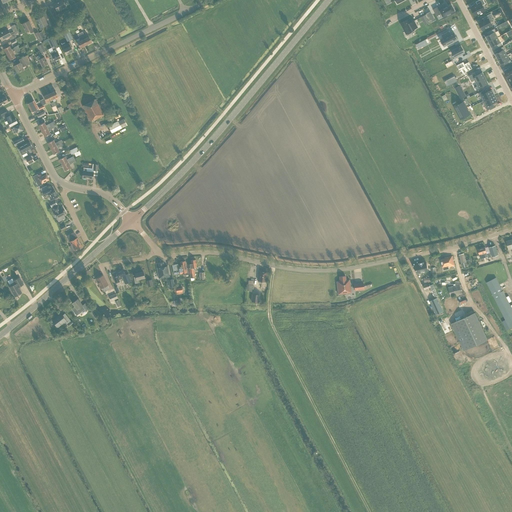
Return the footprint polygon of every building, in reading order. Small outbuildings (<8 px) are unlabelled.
[(56,0),(57,2),(54,4),(57,11),(66,7),(64,2),(67,0),(56,0)] [(485,4),(483,0),(479,0),(476,2),(478,5),(471,9),(475,16),(485,11),(483,5),(485,4)] [(444,8),(442,4),(433,9),(437,16),(440,14),(440,13),(441,12),(444,18),(455,12),(452,5),(448,7),(447,6),(444,8)] [(486,20),(479,23),(482,31),(493,26),(491,22),(493,20),(490,14),(484,17),(486,20)] [(421,17),(425,25),(429,23),(425,15),(421,17)] [(43,16),(37,19),(41,28),(45,25),(47,29),(53,26),(48,18),(45,19),(43,16)] [(410,22),(408,18),(400,23),(406,35),(415,30),(414,29),(418,27),(414,20),(410,22)] [(33,29),(29,21),(22,24),(26,32),(30,30),(31,33),(34,32),(32,29),(33,29)] [(10,33),(8,29),(0,32),(0,36),(2,40),(8,37),(10,40),(16,37),(13,31),(10,33)] [(485,37),(488,42),(498,37),(495,32),(496,32),(495,29),(487,33),(488,35),(485,37)] [(73,39),(68,30),(63,32),(67,42),(73,39)] [(443,39),(441,40),(445,46),(457,40),(454,33),(450,35),(449,33),(450,32),(450,31),(441,36),(443,39)] [(82,32),(80,33),(82,37),(83,39),(86,45),(92,42),(89,36),(85,38),(82,32)] [(500,42),(498,37),(488,42),(491,48),(494,46),(495,49),(502,45),(501,42),(500,42)] [(59,46),(55,38),(50,40),(54,48),(59,46)] [(80,48),(86,45),(83,39),(77,42),(80,48)] [(62,46),(66,55),(73,51),(71,47),(72,47),(70,42),(62,46)] [(46,51),(42,44),(37,46),(41,54),(46,51)] [(4,49),(7,54),(19,48),(17,46),(14,48),(12,49),(10,46),(4,49)] [(456,58),(464,53),(461,46),(452,51),(456,58)] [(495,54),(498,60),(507,55),(504,50),(505,50),(503,47),(501,48),(502,50),(495,54)] [(20,51),(19,48),(7,54),(10,60),(16,57),(14,54),(20,51)] [(54,61),(60,58),(58,53),(56,49),(50,52),(52,56),(54,61)] [(42,54),(40,55),(36,57),(38,60),(39,60),(42,66),(48,64),(44,56),(44,57),(42,54)] [(509,60),(507,55),(498,60),(501,65),(508,61),(510,64),(511,63),(510,60),(509,60)] [(18,72),(24,69),(22,67),(24,66),(29,63),(25,56),(21,59),(22,61),(14,66),(18,72)] [(463,62),(454,66),(456,69),(459,68),(462,75),(473,70),(469,62),(464,65),(463,62)] [(476,82),(485,78),(483,72),(476,76),(474,73),(469,76),(471,81),(474,79),(476,82)] [(488,83),(485,78),(476,82),(478,85),(475,87),(476,89),(488,83)] [(465,96),(459,86),(455,88),(461,99),(465,96)] [(486,90),(479,93),(483,102),(495,96),(492,90),(487,93),(486,90)] [(54,102),(55,106),(58,104),(55,98),(58,97),(55,91),(50,94),(53,99),(54,102)] [(47,102),(53,99),(50,94),(44,96),(47,102)] [(495,96),(483,102),(488,111),(494,107),(493,104),(498,101),(495,96)] [(0,105),(1,105),(8,102),(5,97),(0,99),(0,105)] [(95,99),(83,106),(91,122),(104,115),(95,99)] [(39,111),(34,101),(28,104),(32,112),(34,110),(36,113),(39,111)] [(469,115),(463,102),(458,105),(460,107),(456,109),(461,119),(469,115)] [(9,124),(5,126),(7,128),(18,123),(15,117),(12,119),(10,115),(7,117),(9,121),(8,121),(9,124)] [(124,119),(109,126),(112,133),(127,125),(124,119)] [(39,125),(42,131),(54,125),(54,124),(55,124),(54,121),(46,125),(45,122),(39,125)] [(23,130),(20,123),(13,127),(14,128),(12,129),(14,134),(16,132),(17,133),(23,130)] [(55,127),(54,125),(42,131),(45,136),(50,133),(49,130),(55,127)] [(48,143),(51,148),(63,142),(61,140),(57,142),(58,142),(56,143),(54,140),(48,143)] [(18,147),(22,155),(27,152),(26,151),(32,147),(29,142),(27,143),(26,142),(18,147)] [(64,145),(63,142),(51,148),(54,154),(60,151),(58,148),(64,145)] [(26,159),(29,164),(34,161),(31,156),(26,159)] [(59,159),(62,165),(68,162),(74,159),(73,156),(67,159),(65,156),(59,159)] [(62,165),(65,170),(71,168),(69,165),(76,161),(74,159),(68,162),(62,165)] [(93,179),(94,170),(97,171),(98,165),(93,164),(92,169),(83,168),(82,178),(93,179)] [(33,176),(38,186),(42,184),(42,183),(49,179),(46,174),(42,176),(41,173),(38,175),(37,174),(33,176)] [(48,194),(51,200),(58,197),(54,189),(52,190),(51,188),(42,192),(44,196),(48,194)] [(57,207),(53,209),(55,213),(53,214),(56,219),(66,213),(63,208),(59,211),(57,207)] [(69,246),(72,251),(74,250),(82,246),(77,238),(74,232),(67,236),(71,245),(69,246)] [(496,245),(489,247),(492,256),(499,254),(496,245)] [(487,254),(486,253),(487,253),(485,247),(478,249),(481,259),(488,257),(488,258),(491,257),(490,253),(487,254)] [(464,253),(459,255),(463,267),(467,266),(464,253)] [(444,259),(441,259),(443,267),(443,270),(449,269),(449,267),(455,265),(452,256),(444,257),(444,259)] [(187,273),(185,261),(180,262),(181,270),(179,270),(178,264),(172,265),(174,275),(187,273)] [(419,264),(415,265),(417,273),(428,270),(426,263),(424,263),(423,262),(419,264)] [(164,267),(163,263),(158,264),(159,268),(157,268),(159,278),(169,277),(167,266),(164,267)] [(125,275),(123,269),(116,272),(117,274),(113,275),(116,283),(119,282),(118,278),(120,277),(121,280),(124,279),(126,283),(131,282),(128,274),(125,275)] [(139,279),(145,278),(143,271),(135,273),(136,277),(134,277),(135,283),(139,282),(139,279)] [(262,281),(265,282),(267,272),(259,271),(258,281),(259,281),(259,283),(262,284),(262,281)] [(106,282),(102,274),(96,277),(98,281),(101,288),(102,288),(104,292),(109,289),(107,286),(108,285),(107,281),(106,282)] [(346,281),(345,276),(340,277),(340,281),(337,282),(338,294),(351,293),(350,280),(346,281)] [(23,284),(20,277),(14,281),(12,278),(8,281),(9,284),(11,287),(10,287),(15,296),(22,293),(19,287),(23,284)] [(510,328),(511,327),(511,309),(496,278),(487,282),(506,321),(504,323),(507,330),(510,328)] [(462,294),(459,280),(455,281),(455,284),(453,284),(454,286),(449,288),(451,297),(462,294)] [(364,290),(363,282),(354,284),(354,291),(364,290)] [(259,295),(252,294),(251,301),(259,302),(259,295)] [(437,298),(430,301),(436,315),(443,311),(437,298)] [(72,303),(77,310),(80,308),(82,310),(84,308),(86,311),(90,308),(85,303),(82,305),(77,299),(72,303)] [(488,340),(475,312),(451,324),(464,351),(488,340)] [(52,320),(57,327),(65,322),(67,324),(71,321),(65,313),(62,315),(61,314),(52,320)]
